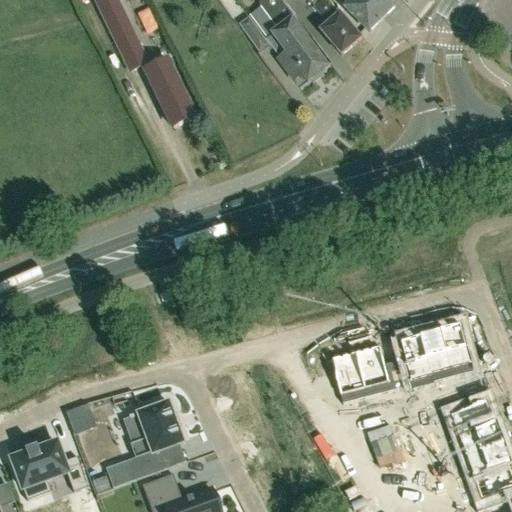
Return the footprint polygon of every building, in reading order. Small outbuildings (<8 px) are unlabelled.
[(101,0),(97,2),(131,72),(147,65),(115,0),(101,0)] [(266,0),(260,5),(278,30),(273,34),(288,54),(279,60),(294,80),(303,74),(308,82),(328,67),(293,20),(293,19),(278,0),(266,0)] [(306,0),(314,9),(315,8),(329,24),(321,31),(342,55),(361,39),(340,14),(339,15),(327,1),(327,0),(306,0)] [(348,0),(350,1),(344,8),(368,32),(382,19),(363,0),(348,0)] [(363,0),(382,19),(396,5),(391,0),(363,0)] [(145,72),(173,130),(195,119),(167,61),(145,72)] [(461,328),(441,333),(453,379),(473,374),(461,328)] [(441,333),(421,339),(433,385),(453,379),(441,333)] [(420,341),(400,346),(406,370),(412,392),(434,386),(433,385),(421,339),(419,339),(420,341)] [(380,349),(356,356),(367,400),(401,391),(395,365),(385,367),(380,349)] [(356,356),(331,362),(336,380),(343,406),(367,400),(356,356)] [(136,460),(106,471),(113,491),(136,483),(134,478),(165,466),(160,454),(180,447),(182,446),(184,446),(183,444),(178,431),(179,431),(175,420),(174,420),(169,407),(170,407),(169,405),(167,406),(165,407),(163,402),(146,409),(147,413),(140,416),(138,416),(139,418),(134,419),(134,418),(130,419),(130,421),(124,423),(133,446),(131,447),(136,460)] [(465,402),(440,411),(452,443),(495,428),(486,405),(469,411),(465,402)] [(495,428),(452,443),(459,463),(503,447),(496,427),(495,428)] [(27,457),(12,462),(27,503),(51,495),(47,483),(67,476),(74,495),(88,490),(77,459),(64,464),(57,445),(39,452),(38,449),(36,450),(38,453),(29,456),(27,453),(26,454),(27,457)] [(503,447),(459,463),(466,483),(509,468),(511,467),(503,447)] [(511,476),(509,468),(466,483),(476,511),(487,511),(503,507),(499,497),(511,492),(511,476)] [(173,477),(143,488),(144,491),(147,490),(154,511),(219,511),(212,492),(179,504),(171,481),(174,480),(173,477)]
